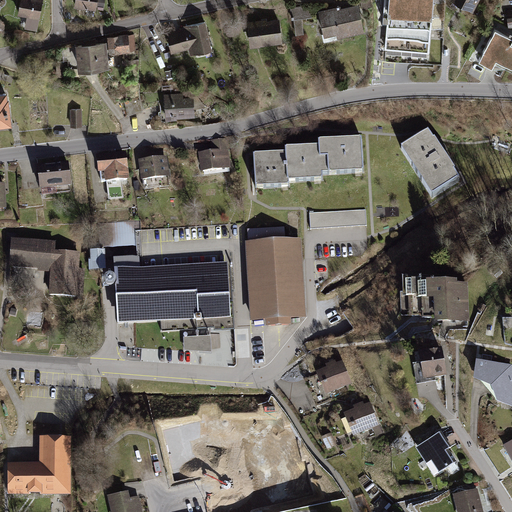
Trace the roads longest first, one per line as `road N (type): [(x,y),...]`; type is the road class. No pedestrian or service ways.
road 1 (tertiary): [(0,157),(222,129),(374,92),(511,91)]
road 2 (residential): [(261,379),(0,359)]
road 3 (residential): [(0,56),(230,0)]
road 4 (track): [(311,320),(470,212),(511,200)]
